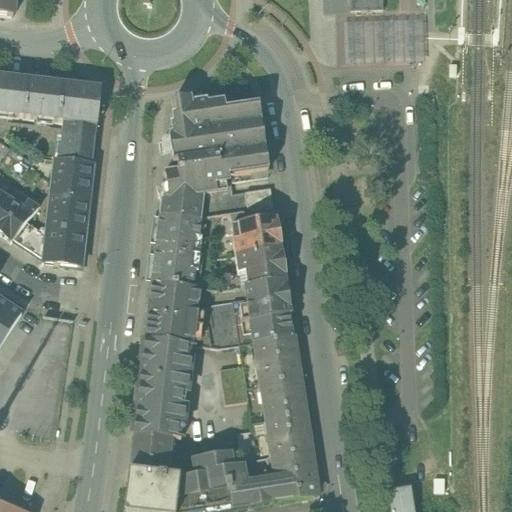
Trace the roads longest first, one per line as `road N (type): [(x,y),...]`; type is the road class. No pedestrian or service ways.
road 1 (tertiary): [(347,511),(279,67),(232,28),(199,16)]
road 2 (tertiary): [(136,54),(113,302)]
road 3 (tertiary): [(113,302),(84,511)]
road 4 (residential): [(113,302),(42,290),(0,265)]
